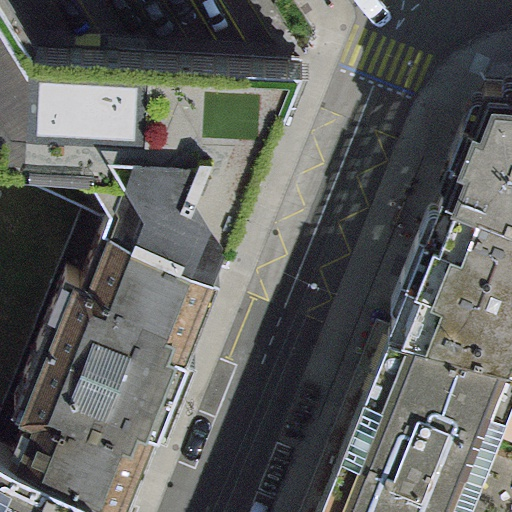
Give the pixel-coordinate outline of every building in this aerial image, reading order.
[(0,0),(0,163),(99,167),(108,48),(71,46),(36,44),(8,0),(0,0)] [(145,50),(108,48),(99,167),(115,195),(107,214),(215,263),(224,242),(230,245),(261,169),(305,59),(145,50)] [(447,187),(511,213),(511,81),(491,80),(469,132),(447,187)] [(0,441),(7,445),(15,448),(34,401),(18,394),(70,264),(84,270),(107,214),(0,167),(0,441)] [(393,322),(511,353),(511,213),(447,187),(422,250),(393,322)] [(221,266),(215,263),(107,214),(84,270),(70,264),(18,394),(34,401),(15,448),(128,498),(182,364),(221,266)] [(316,511),(463,511),(511,386),(511,353),(393,322),(369,382),(327,486),(316,511)] [(511,511),(511,386),(463,511),(511,511)] [(15,448),(7,445),(0,460),(0,511),(122,511),(128,498),(15,448)]
